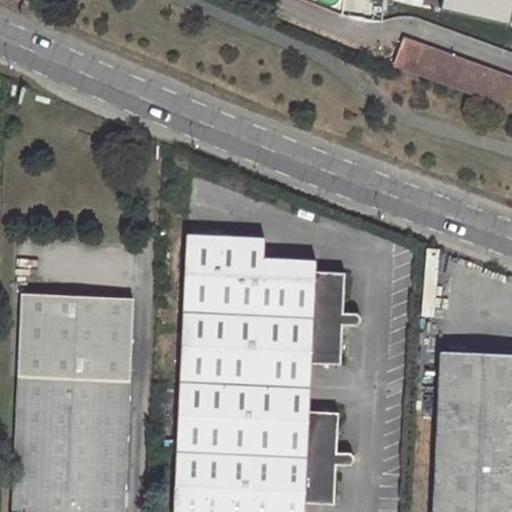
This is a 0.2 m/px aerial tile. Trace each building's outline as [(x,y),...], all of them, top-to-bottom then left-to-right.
[(475,68),(404,41),(394,69),(465,95),(475,68)] [(511,81),(475,68),(465,95),(511,112),(511,81)] [(308,408),(309,363),(341,364),(343,324),(358,323),(358,308),(343,307),(345,268),(314,266),(315,256),(263,253),(264,232),(183,228),(171,511),(303,511),(304,506),(335,507),(338,467),(352,468),(352,453),(338,452),(339,410),(308,408)] [(19,292),(10,511),(122,511),(133,297),(19,292)] [(511,511),(511,354),(437,351),(429,511),(511,511)]
